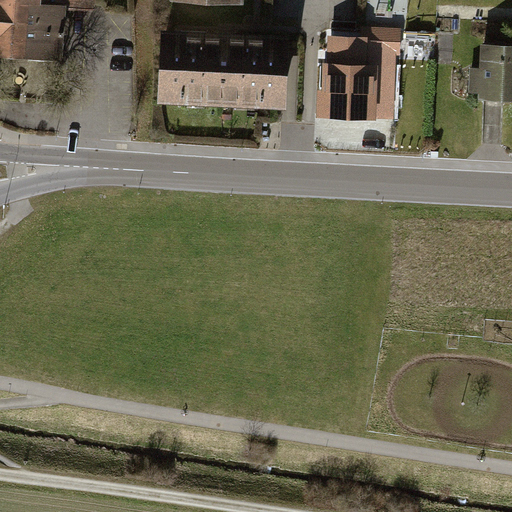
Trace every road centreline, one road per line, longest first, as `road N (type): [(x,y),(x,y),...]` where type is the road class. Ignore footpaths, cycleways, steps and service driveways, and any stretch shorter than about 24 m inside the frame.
road 1 (track): [(0,404),(68,397),(511,469)]
road 2 (secondary): [(92,168),(511,189)]
